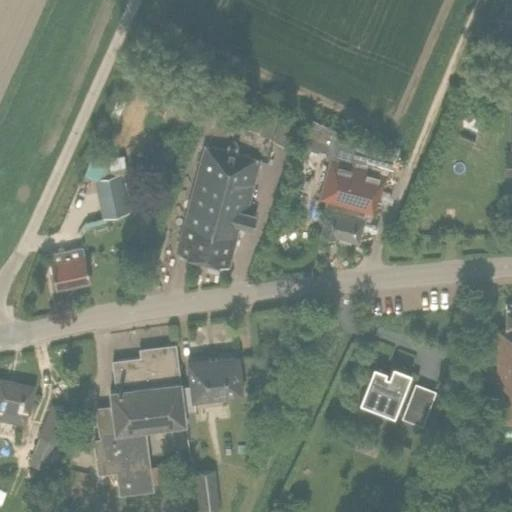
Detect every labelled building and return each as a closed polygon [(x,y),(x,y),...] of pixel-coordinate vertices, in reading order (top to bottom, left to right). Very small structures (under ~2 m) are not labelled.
[(272,141),(293,147),(302,119),(281,112),(272,141)] [(305,144),(326,151),(334,128),(312,122),(305,144)] [(255,214),(245,212),(259,159),(204,145),(176,252),(227,266),(238,224),(252,228),(255,214)] [(127,213),(119,173),(127,171),(123,154),(105,158),(101,170),(100,178),(92,179),(100,219),(127,213)] [(372,211),(386,174),(330,158),(320,194),(326,196),(323,207),(327,209),(320,233),(334,236),(334,234),(357,241),(364,218),(369,220),(372,211)] [(82,246),(65,249),(48,253),(55,289),(90,282),(82,246)] [(511,302),(506,302),(505,330),(498,329),(498,368),(484,368),(484,424),(511,423),(511,302)] [(184,422),(183,409),(180,386),(174,343),(164,345),(165,353),(112,360),(116,389),(109,389),(111,405),(95,407),(99,433),(145,427),(184,422)] [(190,385),(180,386),(183,409),(194,408),(193,399),(242,393),(237,355),(187,361),(190,385)] [(384,403),(396,407),(410,371),(392,363),(388,374),(384,373),(385,369),(372,364),(358,400),(370,405),(384,403)] [(0,413),(26,418),(33,386),(0,379),(0,413)] [(427,411),(406,403),(401,417),(421,425),(427,411)] [(70,412),(51,404),(38,435),(57,443),(70,412)] [(83,435),(92,434),(90,421),(81,422),(83,435)] [(16,425),(3,423),(1,434),(14,436),(16,425)] [(151,470),(145,427),(99,433),(100,439),(92,440),(97,474),(115,471),(118,494),(153,490),(151,470)] [(199,511),(219,509),(214,469),(194,471),(199,511)]
